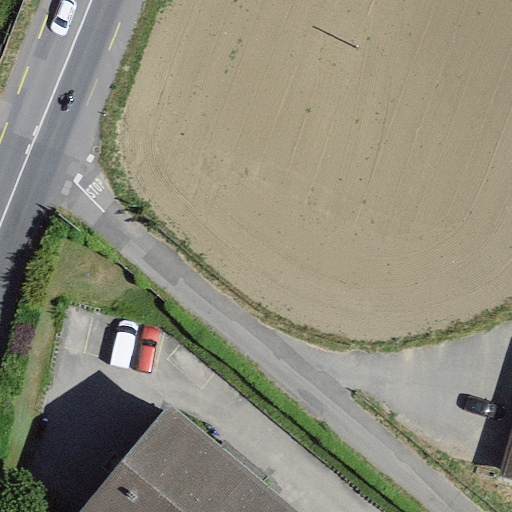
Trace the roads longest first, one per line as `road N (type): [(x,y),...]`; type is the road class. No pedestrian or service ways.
road 1 (residential): [(455,511),(36,157)]
road 2 (track): [(511,360),(414,382),(281,365)]
road 3 (secondary): [(36,157),(96,0)]
